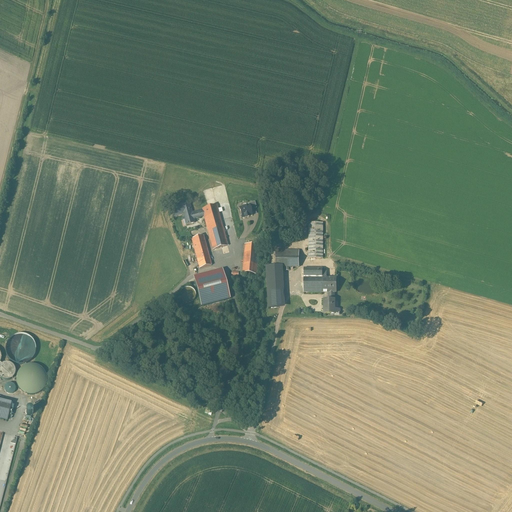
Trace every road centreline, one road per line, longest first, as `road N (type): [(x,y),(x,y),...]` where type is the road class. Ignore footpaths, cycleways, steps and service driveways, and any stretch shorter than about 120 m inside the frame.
road 1 (tertiary): [(127,511),(170,454),(220,439),(263,446),(394,511)]
road 2 (unclassified): [(0,314),(117,357),(216,405),(250,435)]
